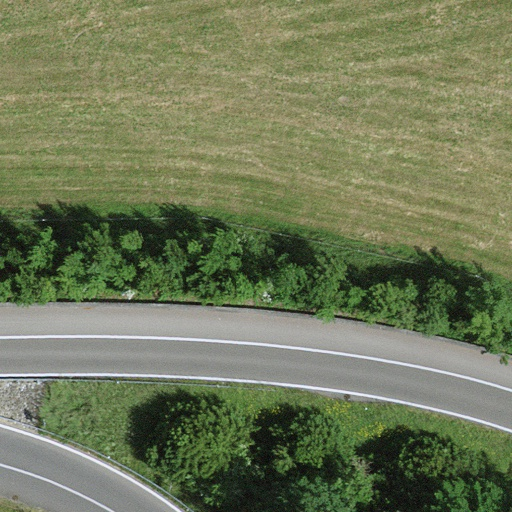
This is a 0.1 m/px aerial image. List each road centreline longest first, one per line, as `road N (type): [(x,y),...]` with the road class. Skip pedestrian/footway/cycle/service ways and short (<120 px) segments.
road 1 (motorway): [(511,409),(335,371),(0,353)]
road 2 (motorway): [(0,445),(97,482),(147,511)]
